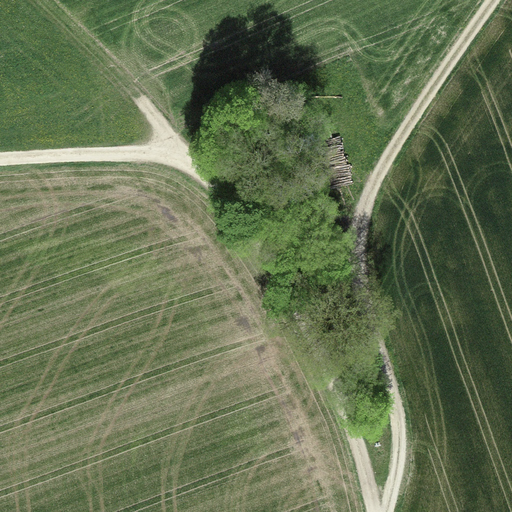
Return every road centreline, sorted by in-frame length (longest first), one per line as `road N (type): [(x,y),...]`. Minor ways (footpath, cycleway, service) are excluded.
road 1 (track): [(396,511),(406,477),(363,315),(384,188),(509,0)]
road 2 (track): [(371,511),(349,424),(290,299),(211,181),(173,155)]
road 3 (track): [(173,155),(114,71),(45,0)]
road 4 (track): [(173,155),(0,161)]
